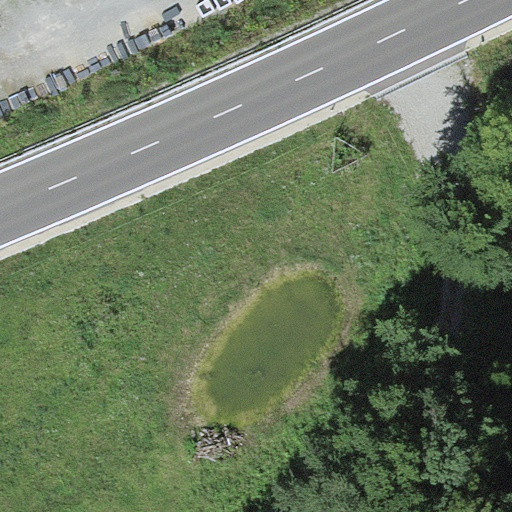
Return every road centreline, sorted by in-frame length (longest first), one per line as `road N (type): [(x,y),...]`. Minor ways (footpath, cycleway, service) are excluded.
road 1 (secondary): [(0,207),(461,0)]
road 2 (track): [(511,278),(441,446),(397,511)]
road 3 (track): [(403,29),(511,226)]
